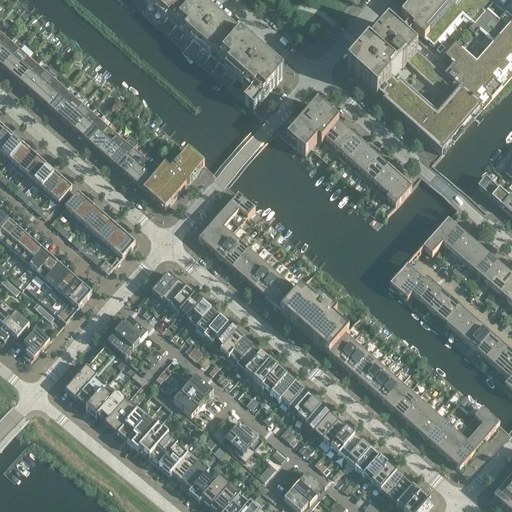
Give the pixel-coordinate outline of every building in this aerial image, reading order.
[(259,57),(221,23),(216,19),(194,0),(128,0),(129,1),(129,2),(130,4),(131,5),(132,6),(133,7),(253,113),(283,78),(264,61),(259,57)] [(511,76),(511,0),(412,0),(412,1),(413,2),(401,17),(409,24),(398,37),(482,110),(502,88),(511,76)] [(157,162),(0,24),(0,68),(161,210),(162,209),(168,202),(171,204),(172,205),(177,199),(177,198),(182,193),(183,193),(204,168),(188,154),(170,174),(157,162)] [(441,157),(482,111),(461,92),(444,77),(388,28),(387,29),(387,30),(378,40),(378,39),(377,39),(377,40),(378,41),(369,51),(368,50),(367,52),(359,63),(358,62),(357,63),(358,64),(349,74),(348,73),(347,74),(374,99),(376,97),(384,104),(382,105),(384,107),(385,105),(395,113),(393,115),(395,117),(397,115),(406,123),(405,125),(406,127),(408,125),(418,133),(416,135),(441,157)] [(412,191),(339,127),(317,108),(287,142),(381,225),(411,191),(412,191)] [(0,157),(0,158),(15,141),(7,134),(0,141),(0,157)] [(8,165),(23,148),(15,141),(0,158),(8,165)] [(16,172),(31,155),(23,148),(8,165),(16,172)] [(25,179),(39,163),(31,155),(16,172),(25,179)] [(33,186),(47,170),(39,163),(25,179),(33,186)] [(41,193),(55,177),(47,170),(33,186),(41,193)] [(49,201),(64,184),(55,177),(41,193),(49,201)] [(502,211),(510,202),(485,180),(477,189),(502,211)] [(57,208),(72,191),(64,184),(49,201),(57,208)] [(73,219),(86,204),(78,196),(63,213),(72,221),(74,219),(73,219)] [(297,296),(231,238),(224,232),(239,215),(247,222),(255,213),(238,198),(198,243),(220,262),(223,265),(280,315),(297,296)] [(511,203),(510,202),(502,211),(509,217),(511,219),(511,203)] [(81,226),(94,211),(86,204),(73,219),(74,219),(81,226)] [(89,233),(102,218),(94,211),(81,226),(89,233)] [(0,236),(10,225),(2,218),(0,219),(0,236)] [(98,240),(111,225),(102,218),(89,233),(97,240),(98,240)] [(511,278),(469,241),(448,223),(423,251),(432,259),(443,247),(511,307),(511,278)] [(5,247),(18,232),(10,225),(0,236),(0,249),(2,251),(5,248),(5,247)] [(104,249),(119,232),(111,225),(98,240),(97,240),(94,243),(103,251),(105,249),(104,249)] [(13,255),(26,239),(18,232),(5,247),(5,248),(13,254),(13,255)] [(114,254),(127,239),(119,232),(104,249),(105,249),(113,256),(114,255),(114,254)] [(20,264),(35,246),(26,239),(13,255),(13,254),(11,256),(19,263),(20,264)] [(135,247),(127,239),(114,254),(114,255),(118,258),(116,261),(117,262),(111,269),(106,264),(100,270),(108,278),(135,247)] [(243,246),(263,264),(266,261),(269,263),(273,259),(256,243),(249,250),(244,246),(243,246)] [(26,272),(43,254),(35,246),(20,264),(19,263),(18,265),(26,272)] [(36,278),(51,261),(43,254),(26,272),(35,280),(36,278)] [(44,285),(59,268),(51,261),(36,278),(44,285)] [(52,292),(67,275),(59,268),(44,285),(52,292)] [(511,356),(426,280),(423,283),(407,269),(396,281),(395,280),(392,283),(394,284),(390,289),(391,290),(394,287),(400,293),(398,296),(399,297),(402,294),(408,300),(406,303),(407,304),(412,298),(509,383),(504,389),(511,396),(511,356)] [(59,301),(75,282),(67,275),(52,292),(50,293),(50,294),(59,301)] [(163,303),(178,285),(169,277),(152,296),(162,305),(163,303)] [(1,285),(9,292),(13,288),(5,281),(1,285)] [(70,304),(83,289),(75,282),(59,301),(67,308),(70,305),(70,304)] [(171,310),(186,292),(178,285),(163,303),(171,310)] [(349,335),(333,321),(337,317),(336,316),(333,318),(330,316),(333,313),(324,305),(318,312),(314,308),(316,306),(314,305),(318,296),(319,296),(319,295),(319,294),(319,293),(318,293),(310,286),(307,290),(304,288),(300,293),(300,292),(297,296),(280,315),(295,328),(296,328),(297,329),(299,327),(300,327),(306,333),(304,336),(305,337),(305,336),(307,334),(315,340),(313,342),(312,343),(320,350),(323,347),(326,350),(324,352),(324,353),(329,357),(345,339),(349,335)] [(20,294),(13,288),(9,292),(16,298),(20,294)] [(92,297),(83,289),(70,304),(70,305),(74,308),(72,312),(73,313),(69,317),(63,312),(57,319),(66,326),(92,297)] [(179,317),(195,299),(186,292),(171,310),(179,317)] [(188,323),(203,306),(195,299),(179,317),(180,319),(180,318),(187,324),(187,325),(188,323)] [(0,334),(16,316),(3,304),(0,308),(0,334)] [(197,330),(211,314),(203,306),(188,323),(197,330)] [(36,312),(43,318),(47,314),(40,308),(36,312)] [(54,321),(47,314),(43,318),(50,325),(54,321)] [(204,340),(220,322),(211,314),(197,330),(194,334),(203,341),(204,340)] [(30,328),(16,316),(0,334),(7,341),(11,337),(17,342),(30,328)] [(140,346),(147,338),(129,322),(122,330),(140,346)] [(214,344),(228,329),(220,322),(204,340),(212,347),(214,344)] [(222,351),(236,336),(228,329),(214,344),(222,351)] [(133,354),(140,346),(122,330),(115,338),(133,354)] [(33,363),(50,344),(36,332),(24,347),(30,352),(26,356),(33,363)] [(230,359),(244,343),(236,336),(222,351),(220,354),(229,361),(231,359),(230,359)] [(125,363),(133,354),(115,338),(107,347),(125,363)] [(459,438),(345,339),(329,357),(364,389),(370,394),(373,396),(381,403),(460,472),(476,453),(467,446),(459,438)] [(238,366),(252,350),(244,343),(230,359),(231,359),(238,366)] [(66,394),(76,403),(96,380),(116,358),(105,349),(66,394)] [(245,375),(261,358),(252,350),(238,366),(236,368),(237,368),(245,375)] [(207,360),(203,357),(196,365),(200,368),(207,360)] [(254,383),(270,365),(261,358),(245,375),(254,383)] [(262,391),(278,373),(270,365),(254,383),(262,391)] [(271,398),(287,380),(278,373),(262,391),(271,398)] [(132,380),(142,389),(145,385),(135,376),(132,380)] [(164,382),(160,378),(156,382),(160,386),(164,382)] [(87,411),(106,389),(96,380),(76,403),(86,412),(87,411)] [(195,380),(188,388),(206,404),(213,396),(195,380)] [(281,404),(295,388),(287,380),(271,398),(279,406),(281,404)] [(226,390),(229,386),(225,382),(221,386),(226,390)] [(206,404),(188,388),(183,384),(176,392),(181,397),(199,412),(206,404)] [(117,397),(107,388),(106,389),(87,411),(89,413),(90,412),(98,419),(117,397)] [(290,411),(304,395),(295,388),(281,404),(289,412),(290,411)] [(298,418),(312,403),(304,395),(290,411),(298,418)] [(166,402),(159,396),(155,401),(162,407),(166,402)] [(107,428),(127,406),(117,397),(96,420),(107,429),(107,428)] [(199,412),(181,397),(173,405),(191,421),(199,412)] [(257,404),(253,401),(246,408),(250,412),(257,404)] [(118,437),(137,415),(141,411),(130,402),(128,404),(127,406),(107,428),(107,429),(117,437),(117,438),(118,437)] [(306,426),(321,410),(312,403),(298,418),(298,419),(306,426)] [(314,436),(329,418),(321,410),(306,426),(305,428),(314,436)] [(499,427),(482,412),(474,421),(483,428),(475,437),(484,444),(499,427)] [(147,424),(137,415),(117,437),(128,446),(147,424)] [(322,443),(338,425),(329,418),(314,436),(322,443)] [(158,432),(157,432),(148,424),(147,424),(128,446),(133,451),(137,454),(138,455),(140,453),(158,432)] [(330,450),(346,432),(338,425),(322,443),(330,450)] [(237,429),(232,435),(255,455),(263,445),(253,437),(246,431),(240,426),(238,429),(237,429)] [(150,461),(168,441),(169,440),(168,440),(168,439),(159,431),(158,431),(157,432),(158,432),(140,453),(149,461),(150,461)] [(340,456),(354,439),(346,432),(330,450),(338,457),(340,456)] [(250,451),(232,435),(225,444),(234,452),(233,454),(245,465),(255,455),(250,451)] [(484,444),(475,437),(467,446),(476,453),(484,444)] [(348,463),(362,447),(354,439),(340,456),(348,463)] [(176,450),(177,451),(177,450),(178,449),(177,449),(168,441),(150,461),(148,463),(148,464),(149,463),(148,463),(150,461),(159,469),(158,471),(157,470),(157,471),(158,471),(176,450)] [(355,472),(370,454),(362,447),(348,463),(347,465),(355,472)] [(187,460),(187,459),(177,450),(177,451),(176,450),(158,471),(158,472),(160,470),(170,478),(168,480),(169,481),(172,477),(187,460)] [(214,458),(219,463),(220,462),(226,455),(220,451),(214,458)] [(286,460),(277,452),(272,458),(281,466),(286,460)] [(370,454),(355,472),(363,479),(379,461),(370,454)] [(230,459),(226,455),(220,462),(224,466),(230,459)] [(198,467),(197,467),(188,459),(188,458),(187,459),(187,460),(172,477),(181,486),(198,467)] [(321,461),(314,468),(318,472),(324,464),(321,461)] [(372,487),(388,469),(379,461),(363,479),(372,487)] [(204,479),(205,479),(209,475),(199,466),(197,467),(198,467),(181,486),(179,488),(180,489),(182,486),(190,494),(188,496),(189,497),(204,479)] [(246,473),(241,469),(237,473),(242,477),(246,473)] [(380,494),(396,476),(388,469),(372,487),(380,494)] [(388,501),(404,483),(397,477),(396,476),(380,494),(388,501)] [(324,493),(306,477),(299,486),(317,502),(317,501),(319,499),(324,494),(324,493)] [(215,488),(214,488),(215,487),(205,479),(204,479),(189,497),(190,498),(199,505),(199,506),(200,505),(215,488)] [(504,511),(511,511),(511,480),(493,502),(504,511)] [(230,491),(220,482),(215,487),(214,488),(215,488),(200,505),(201,506),(203,503),(212,510),(210,511),(211,511),(213,510),(230,491)] [(396,508),(412,490),(404,483),(388,501),(396,508)] [(317,502),(299,486),(292,494),(312,511),(320,504),(317,502)] [(350,494),(353,490),(350,487),(344,494),(347,497),(350,494)] [(228,511),(239,501),(241,499),(231,490),(230,490),(230,491),(213,510),(211,511),(228,511)] [(272,496),(266,490),(261,495),(267,500),(272,496)] [(408,511),(421,498),(412,490),(396,508),(397,508),(397,509),(400,511),(408,511)] [(312,511),(292,494),(284,502),(294,511),(312,511)] [(424,511),(430,506),(421,498),(408,511),(424,511)] [(246,511),(249,509),(248,509),(239,501),(228,511),(246,511)]
